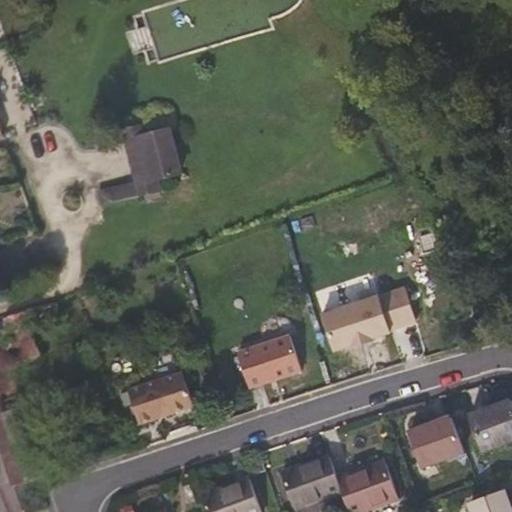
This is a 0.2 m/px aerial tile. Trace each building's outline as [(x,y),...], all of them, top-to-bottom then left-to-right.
[(199,203),(193,181),(161,188),(158,179),(181,173),(171,135),(145,141),(141,128),(126,132),(138,184),(99,193),(102,205),(108,204),(109,206),(114,224),(136,219),(199,203)] [(416,323),(406,291),(323,318),(334,353),(352,347),(353,350),(373,343),(373,340),(391,335),(390,332),(416,323)] [(39,356),(26,314),(5,320),(8,330),(0,333),(0,387),(14,383),(8,366),(39,356)] [(300,372),(289,337),(236,354),(247,390),(300,372)] [(191,408),(181,375),(129,393),(141,427),(191,408)] [(28,427),(14,383),(0,387),(0,448),(13,487),(37,479),(18,432),(28,427)] [(511,440),(511,402),(469,418),(481,452),(511,440)] [(465,452),(452,418),(409,433),(423,468),(465,452)] [(338,480),(330,456),(282,473),(295,510),(342,492),(338,480)] [(363,511),(399,498),(385,463),(338,480),(342,492),(349,511),(363,511)] [(262,511),(250,479),(203,497),(207,511),(262,511)] [(511,511),(511,510),(504,491),(472,503),(471,505),(473,511),(511,511)]
